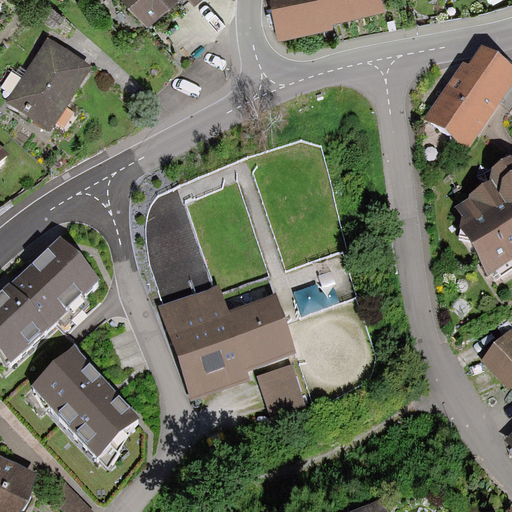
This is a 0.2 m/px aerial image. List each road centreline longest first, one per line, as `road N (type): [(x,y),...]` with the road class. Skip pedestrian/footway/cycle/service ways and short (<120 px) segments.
road 1 (residential): [(381,57),(424,325),(464,406),(511,467)]
road 2 (residential): [(264,91),(147,148),(0,247)]
road 3 (track): [(452,386),(350,444),(176,511)]
road 4 (residential): [(511,32),(381,57)]
road 5 (residential): [(381,57),(264,91)]
